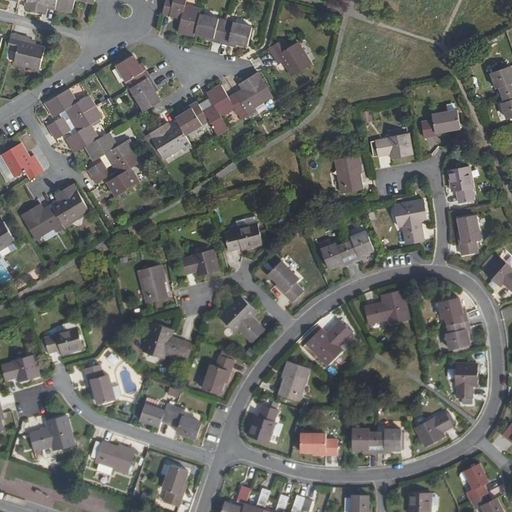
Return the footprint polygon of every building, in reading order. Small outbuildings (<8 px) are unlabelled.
[(75,0),(57,0),(57,4),(74,8),(75,0)] [(166,0),(163,15),(182,19),(179,33),(195,37),(196,34),(201,12),(202,11),(185,7),(186,0),(166,0)] [(227,19),(201,12),(196,34),(207,36),(214,38),(213,41),(221,43),(227,19)] [(252,25),(227,19),(221,43),(229,45),(230,42),(237,44),(247,46),(252,25)] [(12,33),(8,48),(18,50),(15,61),(41,68),(46,47),(29,43),(30,37),(12,33)] [(292,46),(287,38),(273,46),(282,61),(286,59),(295,74),(315,62),(302,40),(292,46)] [(132,88),(151,77),(147,70),(143,71),(140,65),(134,55),(118,65),(132,88)] [(497,83),(501,95),(511,91),(511,70),(509,62),(489,69),(494,84),(497,83)] [(244,109),(248,116),(256,112),(254,107),(272,97),(258,74),(242,83),(245,88),(241,90),(235,94),(244,109)] [(154,83),(151,77),(132,88),(146,111),(162,102),(156,91),(152,85),(154,83)] [(82,100),(74,86),(50,100),(59,115),(65,111),(71,108),(77,118),(100,104),(93,93),(82,100)] [(210,124),(218,135),(228,129),(221,117),(234,109),(237,113),(244,109),(235,94),(228,98),(220,86),(207,94),(212,103),(214,106),(203,112),(210,124)] [(511,91),(501,95),(506,108),(503,109),(508,124),(511,122),(511,91)] [(187,137),(210,124),(203,112),(202,108),(197,102),(190,106),(192,108),(185,112),(176,118),(178,123),(187,137)] [(214,106),(212,103),(202,108),(203,112),(214,106)] [(107,115),(100,104),(77,118),(83,128),(77,132),(71,135),(80,150),(90,145),(104,136),(95,122),(107,115)] [(71,108),(65,111),(67,115),(71,122),(77,118),(71,108)] [(362,112),(364,123),(373,122),(371,110),(362,112)] [(436,135),(436,133),(461,128),(457,111),(433,115),(433,120),(423,122),(425,137),(436,135)] [(71,122),(67,115),(53,123),(57,130),(71,122)] [(83,128),(77,118),(71,122),(75,129),(77,132),(83,128)] [(75,129),(71,122),(57,130),(61,137),(75,129)] [(165,124),(142,137),(148,145),(156,160),(181,146),(183,149),(192,145),(187,137),(178,123),(172,127),(168,129),(165,124)] [(113,131),(104,136),(90,145),(99,159),(106,155),(110,152),(117,163),(140,149),(133,138),(121,145),(113,131)] [(391,152),(392,158),(412,155),(408,134),(388,138),(388,139),(377,141),(379,156),(387,155),(387,153),(391,152)] [(26,182),(40,174),(29,157),(25,160),(15,145),(0,154),(0,162),(10,180),(21,173),(26,182)] [(147,160),(140,149),(117,163),(112,166),(97,175),(101,181),(111,175),(114,178),(111,180),(120,195),(143,181),(134,167),(147,160)] [(110,152),(106,155),(108,159),(112,166),(117,163),(110,152)] [(337,160),(342,193),(363,189),(358,165),(360,164),(359,155),(337,160)] [(112,166),(108,159),(93,167),(97,175),(112,166)] [(10,180),(0,162),(0,177),(4,183),(10,180)] [(457,194),(459,203),(474,200),(472,188),(473,187),(469,167),(449,171),(452,191),(458,190),(459,194),(457,194)] [(50,203),(64,226),(72,221),(70,217),(87,207),(73,184),(59,192),(61,197),(58,199),(50,203)] [(423,241),(420,227),(417,227),(416,223),(419,222),(427,221),(424,200),(395,206),(399,226),(404,225),(407,244),(423,241)] [(41,209),(38,205),(22,214),(35,237),(54,226),(57,230),(64,226),(50,203),(44,207),(41,209)] [(480,240),(476,216),(459,219),(463,243),(461,243),(463,255),(477,253),(476,241),(480,240)] [(241,243),(242,249),(262,244),(257,223),(237,229),(238,230),(226,233),(229,248),(237,246),(237,244),(241,243)] [(0,254),(18,244),(6,225),(0,228),(0,254)] [(345,242),(353,263),(361,260),(359,256),(365,254),(375,250),(366,230),(351,236),(353,239),(345,242)] [(346,266),(353,263),(345,242),(338,245),(336,243),(321,248),(330,268),(340,264),(344,262),(346,266)] [(219,271),(213,250),(193,255),(194,257),(181,260),(185,275),(193,273),(192,271),(197,270),(199,276),(219,271)] [(406,252),(408,262),(420,260),(419,250),(406,252)] [(511,268),(499,257),(485,271),(501,285),(505,281),(507,284),(506,285),(511,290),(511,268)] [(269,273),(279,283),(287,292),(286,293),(293,301),(303,291),(296,283),(299,279),(282,261),(269,273)] [(163,274),(161,265),(140,270),(147,303),(167,298),(161,274),(163,274)] [(287,292),(279,283),(277,285),(286,293),(287,292)] [(380,307),(380,304),(366,308),(370,324),(388,320),(389,324),(409,320),(403,290),(382,295),(384,303),(385,306),(380,307)] [(265,330),(254,320),(252,322),(248,319),(251,316),(256,312),(241,296),(220,317),(235,332),(239,328),(253,341),(265,330)] [(447,325),(469,320),(467,312),(463,313),(459,298),(438,303),(442,318),(445,318),(447,325)] [(471,328),(469,320),(447,325),(449,333),(446,334),(449,350),(470,345),(467,329),(471,328)] [(340,321),(330,332),(332,334),(329,337),(327,334),(321,328),(307,343),(328,365),(342,350),(339,347),(352,333),(340,321)] [(188,343),(175,338),(174,342),(169,341),(171,337),(173,330),(153,323),(145,351),(164,358),(166,353),(184,359),(188,343)] [(62,348),(63,353),(84,349),(78,329),(58,334),(58,335),(47,338),(50,353),(58,351),(58,349),(62,348)] [(19,375),(20,381),(41,376),(35,355),(15,360),(15,362),(3,364),(6,379),(15,378),(14,376),(19,375)] [(220,394),(224,382),(227,371),(231,372),(234,361),(220,356),(216,367),(211,365),(204,388),(220,394)] [(280,394),(299,401),(309,370),(288,362),(286,370),(287,370),(280,394)] [(478,364),(457,364),(456,385),(458,385),(458,397),(473,397),(473,389),(471,389),(471,385),(477,385),(478,364)] [(92,380),(98,403),(115,400),(115,398),(122,396),(119,385),(112,387),(109,375),(103,377),(100,365),(87,369),(90,380),(92,380)] [(182,390),(173,386),(170,393),(180,396),(182,390)] [(148,399),(146,405),(157,408),(158,402),(148,399)] [(163,418),(172,421),(176,407),(168,404),(165,411),(157,408),(146,405),(141,420),(160,426),(162,421),(163,418)] [(249,436),(268,442),(275,422),(274,422),(278,411),(264,406),(261,413),(263,414),(262,418),(255,416),(249,436)] [(176,407),(172,421),(180,424),(179,426),(177,432),(197,439),(202,423),(182,417),(184,410),(176,407)] [(457,421),(452,410),(446,414),(445,413),(436,418),(435,418),(417,427),(427,446),(445,436),(442,431),(446,429),(446,430),(453,427),(452,424),(457,421)] [(47,421),(49,429),(50,432),(45,433),(44,430),(30,434),(35,450),(54,446),(55,450),(75,445),(67,416),(47,421)] [(511,423),(503,435),(511,442),(511,423)] [(378,454),(378,431),(370,431),(370,428),(354,428),(353,449),(364,450),(370,450),(370,453),(378,454)] [(386,431),(378,431),(378,454),(385,454),(385,450),(392,450),(402,450),(402,429),(386,428),(386,431)] [(326,452),(326,454),(338,454),(338,440),(326,439),(327,434),(301,434),(301,452),(313,452),(326,452)] [(97,462),(129,472),(136,451),(127,448),(126,450),(103,442),(97,462)] [(471,501),(486,494),(482,486),(489,482),(480,464),(465,471),(470,479),(474,489),(467,493),(471,501)] [(164,489),(169,491),(165,503),(179,507),(183,495),(181,494),(188,471),(172,466),(164,489)] [(465,481),(470,479),(465,471),(462,473),(461,476),(463,480),(465,481)] [(246,504),(251,490),(243,487),(238,502),(246,504)] [(267,506),(271,491),(263,489),(259,503),(267,506)] [(430,511),(431,493),(410,493),(409,511),(430,511)] [(490,501),(486,494),(471,501),(475,509),(483,506),(486,511),(504,511),(497,498),(490,501)] [(284,511),(290,497),(282,495),(277,510),(284,511)] [(300,511),(305,498),(298,495),(293,510),(300,511)] [(368,511),(369,496),(353,496),(352,511),(368,511)] [(308,511),(313,501),(305,498),(300,511),(308,511)] [(222,511),(243,511),(244,509),(237,507),(226,503),(222,511)]
